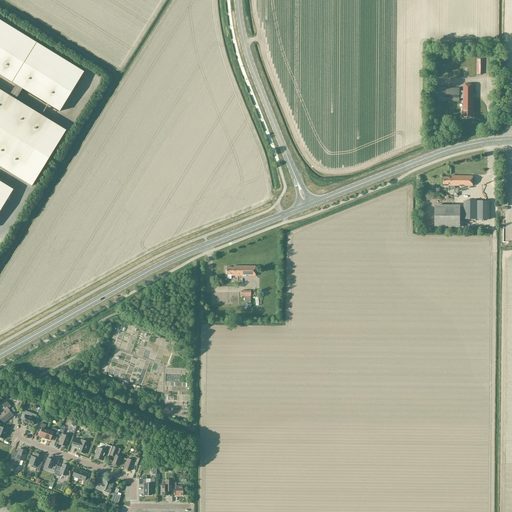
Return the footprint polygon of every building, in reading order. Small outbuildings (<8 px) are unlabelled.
[(0,22),(0,74),(16,85),(10,96),(16,100),(23,89),(59,111),(83,73),(0,22)] [(438,89),(438,101),(447,102),(447,101),(459,101),(459,99),(463,99),(463,117),(473,117),(473,85),(463,85),(463,91),(459,91),(459,89),(447,89),(438,89)] [(0,90),(0,166),(32,186),(66,131),(16,100),(9,96),(0,90)] [(473,186),(473,176),(451,176),(451,178),(444,177),(444,185),(449,185),(449,186),(473,186)] [(0,211),(13,190),(0,181),(0,211)] [(460,219),(489,219),(489,201),(464,201),(464,207),(460,207),(460,206),(435,206),(435,226),(460,227),(460,219)] [(226,272),(226,274),(226,279),(231,279),(231,276),(241,276),(255,276),(255,266),(233,266),(233,267),(226,267),(226,272)] [(0,417),(4,422),(13,415),(8,409),(11,407),(7,401),(2,405),(6,410),(0,414),(0,417)] [(33,426),(35,419),(36,415),(23,410),(20,419),(23,420),(22,422),(33,426)] [(44,439),(48,430),(44,429),(46,425),(41,423),(39,427),(42,428),(39,436),(44,439)] [(55,436),(57,429),(52,427),(51,431),(48,430),(44,439),(50,441),(52,435),(55,436)] [(60,429),(58,436),(61,437),(59,444),(66,447),(70,437),(63,434),(64,430),(60,429)] [(77,451),(85,454),(89,443),(81,440),(81,441),(74,439),(71,445),(78,448),(77,451)] [(102,460),(104,456),(105,455),(108,457),(112,447),(106,445),(105,448),(103,447),(102,448),(102,449),(98,447),(97,450),(96,450),(95,451),(94,452),(95,453),(96,454),(94,457),(102,460)] [(111,464),(118,466),(122,457),(118,456),(120,449),(113,446),(110,455),(113,456),(111,460),(113,460),(111,464)] [(16,457),(13,455),(10,461),(19,465),(21,460),(23,461),(27,452),(19,449),(16,457)] [(39,471),(42,462),(40,461),(42,456),(36,454),(35,458),(32,456),(29,464),(31,465),(31,467),(36,469),(35,470),(39,471)] [(137,466),(140,458),(136,457),(134,461),(127,459),(124,468),(131,471),(133,465),(137,466)] [(53,464),(54,460),(48,458),(44,466),(51,469),(51,470),(54,471),(56,465),(53,464)] [(65,476),(69,466),(63,464),(62,467),(61,467),(57,466),(54,475),(60,477),(64,475),(65,476)] [(86,486),(89,479),(85,478),(87,473),(75,468),(72,477),(84,481),(83,485),(86,486)] [(139,479),(138,485),(144,485),(144,495),(151,495),(151,491),(153,491),(153,484),(146,484),(146,479),(146,476),(141,476),(141,479),(139,479)] [(98,479),(95,488),(98,489),(98,490),(101,491),(105,490),(108,491),(109,494),(113,496),(110,503),(117,505),(120,496),(116,495),(119,486),(117,485),(117,484),(114,483),(110,484),(107,483),(106,480),(102,479),(102,480),(98,479)] [(161,483),(161,495),(168,495),(168,491),(171,491),(171,480),(166,480),(166,483),(161,483)] [(176,486),(176,483),(172,483),(172,489),(176,489),(176,495),(183,496),(183,493),(183,487),(176,486)]
